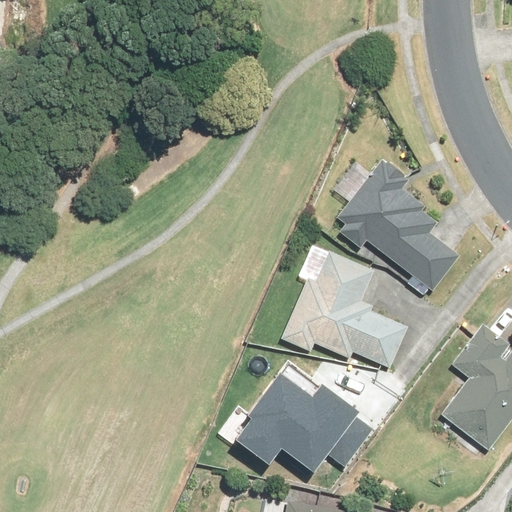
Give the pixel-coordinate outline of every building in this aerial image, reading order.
[(380,151),(334,210),(342,217),(336,224),(359,242),(365,234),(430,285),(459,249),(432,227),(439,218),(422,205),(425,200),(403,183),(409,174),(380,151)] [(315,271),(306,268),(279,332),(310,345),(314,336),(349,350),(352,344),(393,362),(410,321),(370,305),(372,300),(360,295),(373,263),(327,243),(315,271)] [(488,446),(511,413),(511,343),(505,353),(500,349),(508,338),(478,317),(448,357),(467,372),(438,409),(488,446)] [(254,413),(238,434),(269,458),(282,442),(313,467),(325,452),(343,465),(376,423),(290,355),(247,408),(254,413)] [(349,511),(351,505),(286,492),(282,511),(349,511)]
